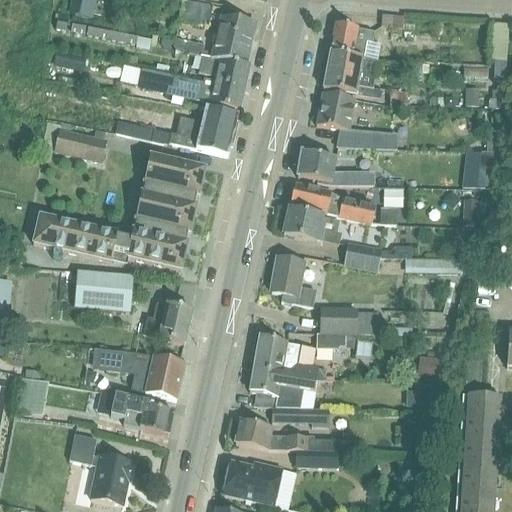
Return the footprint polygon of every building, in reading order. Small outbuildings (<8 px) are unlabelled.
[(73,0),(71,16),(89,19),(91,0),(73,0)] [(212,10),(182,5),(179,25),(209,30),(212,10)] [(255,27),(236,23),(221,19),(211,61),(246,69),(255,27)] [(403,32),(404,20),(382,19),(381,31),(403,32)] [(57,24),(56,32),(66,34),(67,26),(57,24)] [(86,29),(72,27),(70,36),(84,39),(86,29)] [(335,28),(330,56),(377,65),(378,63),(407,67),(409,49),(393,47),(393,49),(371,47),(373,36),(335,28)] [(88,30),(87,38),(136,48),(137,39),(88,30)] [(214,85),(244,93),(249,70),(246,69),(211,61),(202,59),(204,48),(175,42),(172,55),(200,60),(200,61),(202,61),(198,78),(215,81),(214,85)] [(172,54),(173,45),(162,43),(161,49),(163,53),(172,54)] [(377,65),(330,56),(323,94),(380,105),(382,93),(372,91),(377,65)] [(63,57),(61,69),(82,74),(85,62),(63,57)] [(506,86),(505,86),(506,64),(494,64),(493,85),(497,86),(496,104),(488,103),(487,113),(504,114),(506,86)] [(423,68),(413,67),(413,85),(422,85),(423,68)] [(488,69),(457,67),(457,73),(463,73),(463,81),(487,81),(488,69)] [(142,74),(138,90),(196,103),(200,88),(201,86),(167,79),(155,76),(142,74)] [(244,93),(214,85),(203,83),(202,89),(200,88),(196,103),(196,105),(219,111),(238,115),(244,93)] [(407,94),(390,94),(390,111),(407,110),(407,94)] [(477,110),(477,95),(466,94),(465,110),(477,110)] [(346,102),(322,98),(316,130),(340,135),(349,136),(350,134),(355,104),(346,102)] [(237,120),(218,115),(206,112),(202,126),(179,122),(176,139),(171,138),(169,147),(228,161),(237,120)] [(154,133),(117,125),(115,138),(151,146),(154,133)] [(340,135),(337,152),(338,152),(374,153),(375,136),(350,134),(349,136),(340,135)] [(500,134),(488,134),(488,157),(500,157),(500,134)] [(106,146),(59,135),(54,156),(101,167),(106,146)] [(335,163),(321,160),(301,157),(297,182),(317,185),(317,189),(331,191),(372,191),(372,179),(333,178),(335,163)] [(490,192),(497,160),(485,157),(478,189),(490,192)] [(147,189),(146,194),(192,204),(193,200),(198,201),(204,173),(150,161),(143,188),(147,189)] [(331,198),(314,194),(294,189),(290,210),(370,228),(374,211),(342,204),(331,198)] [(191,209),(192,204),(146,194),(145,198),(141,197),(135,225),(138,226),(137,231),(184,241),(185,237),(189,238),(196,210),(191,209)] [(463,204),(462,231),(477,231),(477,217),(480,217),(480,205),(478,205),(478,204),(463,204)] [(397,230),(397,213),(380,213),(380,230),(397,230)] [(321,221),(308,219),(289,214),(283,239),(303,244),(320,248),(321,246),(339,250),(342,239),(334,237),(336,225),(321,221)] [(111,266),(113,256),(116,242),(117,239),(39,221),(33,248),(111,266)] [(183,246),(184,241),(137,231),(136,235),(133,234),(130,245),(116,242),(113,256),(127,259),(126,262),(181,275),(187,247),(183,246)] [(379,262),(380,256),(348,250),(344,270),(377,276),(379,262)] [(464,263),(404,262),(404,277),(463,278),(464,263)] [(303,267),(297,266),(277,263),(271,297),(282,299),(281,306),(313,312),(316,296),(298,292),(303,267)] [(129,317),(132,282),(77,276),(73,312),(129,317)] [(0,322),(5,322),(8,287),(0,286),(0,322)] [(192,314),(173,310),(160,307),(155,310),(152,324),(147,323),(143,340),(164,345),(184,349),(192,314)] [(321,339),(356,339),(379,340),(409,340),(409,336),(378,336),(378,317),(357,317),(357,314),(321,313),(321,339)] [(356,339),(321,339),(316,339),(316,354),(339,354),(339,352),(353,352),(356,339)] [(254,373),(316,383),(318,372),(297,368),(301,350),(286,348),(286,346),(259,341),(254,373)] [(185,368),(165,363),(139,357),(94,353),(92,372),(136,377),(133,395),(176,405),(185,368)] [(479,396),(482,360),(465,359),(463,395),(479,396)] [(416,361),(417,373),(431,373),(430,361),(416,361)] [(298,412),(301,394),(314,396),(316,383),(254,373),(249,396),(259,398),(257,412),(271,412),(299,414),(299,412),(298,412)] [(26,374),(24,384),(39,386),(41,377),(26,374)] [(42,423),(47,388),(39,386),(24,384),(22,383),(17,419),(42,423)] [(431,412),(430,396),(406,397),(407,412),(431,412)] [(173,416),(153,412),(154,408),(116,399),(111,420),(125,423),(127,417),(142,421),(139,433),(168,440),(173,416)] [(460,429),(498,431),(500,403),(462,401),(462,409),(468,409),(467,423),(461,423),(460,429)] [(299,414),(271,412),(271,427),(310,428),(310,432),(328,432),(328,414),(299,414)] [(270,455),(296,456),(307,456),(307,443),(270,441),(272,432),(240,425),(235,447),(254,451),(270,455)] [(498,431),(460,429),(460,435),(466,436),(465,450),(459,450),(459,456),(497,459),(498,431)] [(416,433),(400,431),(398,447),(414,449),(416,433)] [(99,461),(93,460),(96,444),(74,439),(69,466),(91,470),(97,471),(90,503),(122,510),(127,485),(129,485),(132,468),(131,468),(131,467),(99,460),(99,461)] [(307,456),(296,456),(296,473),(342,474),(342,459),(337,459),(337,457),(323,457),(307,456)] [(497,459),(459,456),(458,462),(464,462),(463,477),(457,476),(457,484),(495,486),(497,459)] [(398,480),(416,478),(415,464),(396,466),(398,480)] [(223,499),(243,504),(273,511),(282,474),(263,469),(262,475),(230,468),(223,499)] [(493,511),(495,486),(457,484),(457,489),(462,489),(462,503),(456,503),(455,511),(460,511),(493,511)]
